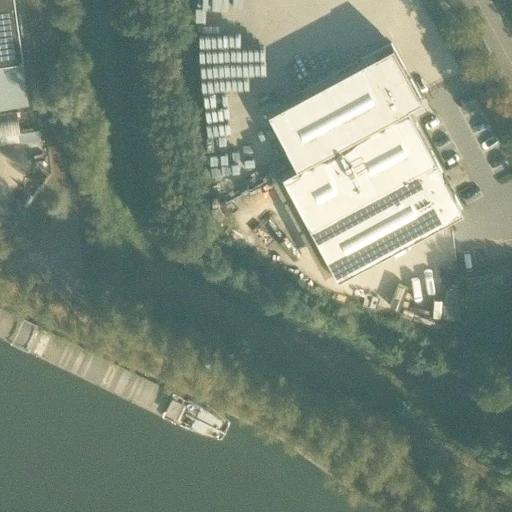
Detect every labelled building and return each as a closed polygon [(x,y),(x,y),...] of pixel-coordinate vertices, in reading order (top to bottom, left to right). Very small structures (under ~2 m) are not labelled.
[(0,0),(0,106),(29,102),(14,0),(0,0)] [(406,105),(420,98),(389,42),(269,109),(297,164),(406,105)] [(309,224),(434,156),(406,105),(297,164),(281,172),(308,224),(309,224)] [(0,116),(0,133),(16,132),(15,116),(0,116)] [(337,275),(461,208),(453,193),(454,193),(443,173),(434,157),(309,224),(337,275)]
